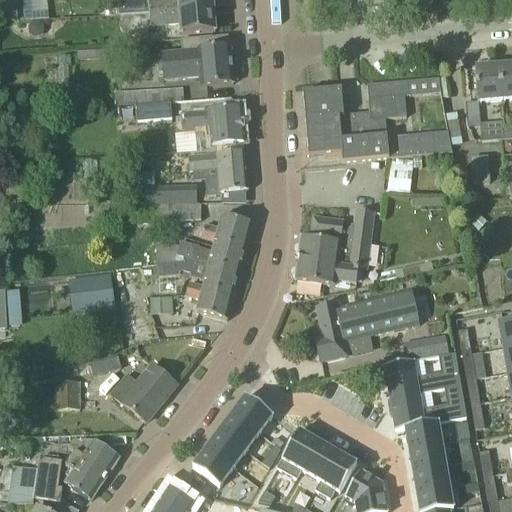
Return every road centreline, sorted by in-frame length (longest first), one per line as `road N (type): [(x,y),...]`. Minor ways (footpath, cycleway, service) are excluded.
road 1 (tertiary): [(226,364),(251,325),(273,255),(270,48)]
road 2 (residential): [(226,364),(276,401),(312,408),(381,449),(390,457),(401,511)]
road 3 (tertiary): [(116,511),(226,364)]
road 4 (residential): [(356,42),(511,25)]
